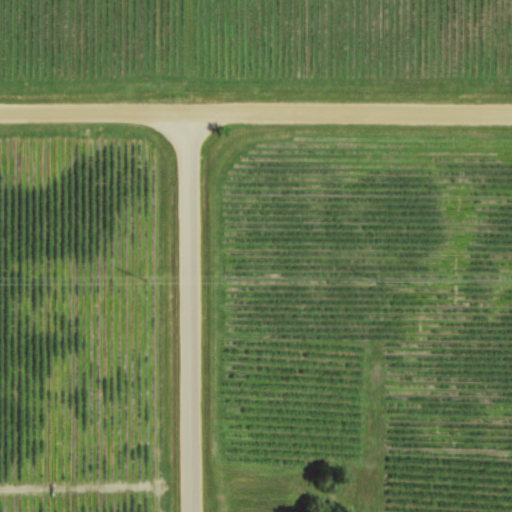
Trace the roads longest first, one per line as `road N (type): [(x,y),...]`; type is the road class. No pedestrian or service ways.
road 1 (residential): [(511,115),(0,113)]
road 2 (residential): [(192,511),(195,113)]
